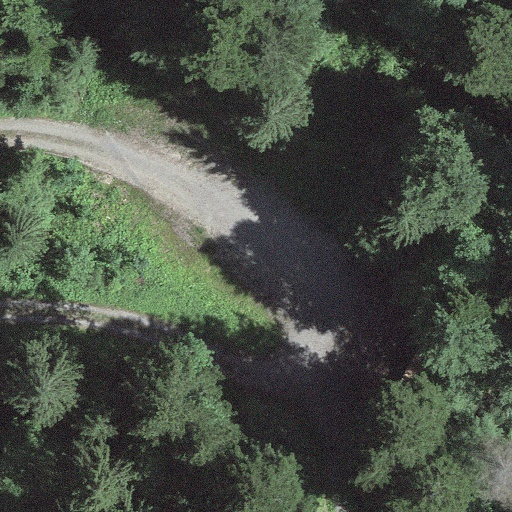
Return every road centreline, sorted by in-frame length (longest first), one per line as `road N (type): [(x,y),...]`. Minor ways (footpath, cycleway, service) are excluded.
road 1 (track): [(367,511),(371,415),(355,339),(320,283),(234,207),(125,136),(55,117),(0,119)]
road 2 (track): [(0,304),(130,320),(371,415)]
